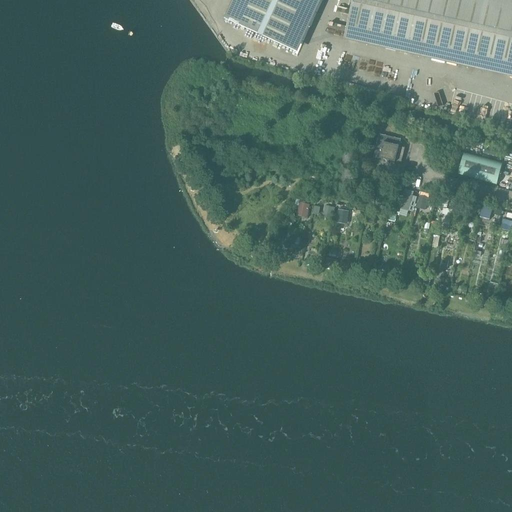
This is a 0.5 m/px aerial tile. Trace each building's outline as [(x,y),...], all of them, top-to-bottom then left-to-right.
[(233,0),(225,20),(282,47),(297,54),(321,0),(233,0)] [(511,0),(353,0),(348,24),(344,40),(498,75),(511,78),(511,0)] [(373,157),(400,164),(404,148),(399,146),(401,139),(378,134),(373,157)] [(464,154),(458,175),(497,185),(502,164),(464,154)] [(405,188),(399,206),(409,210),(415,191),(405,188)] [(418,207),(427,209),(429,196),(420,195),(418,207)] [(301,202),(298,215),(308,217),(311,204),(301,202)] [(313,213),(319,215),(321,207),(315,205),(313,213)] [(325,221),(349,222),(349,208),(326,207),(325,221)] [(511,222),(503,220),(501,227),(511,229),(511,224),(511,222)]
